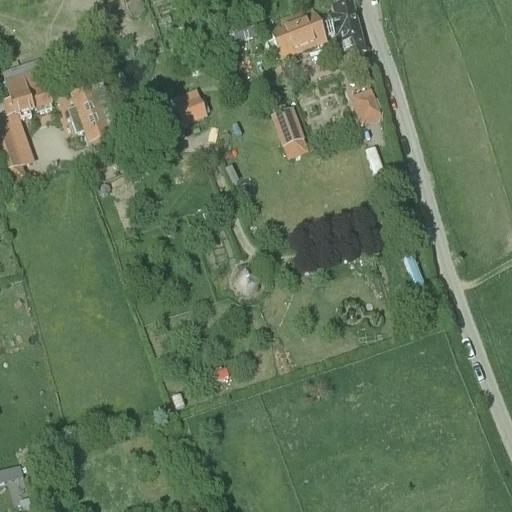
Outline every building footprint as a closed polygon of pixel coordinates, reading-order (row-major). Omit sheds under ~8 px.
[(350,0),(329,0),(335,20),(339,38),(344,64),(364,58),(350,0)] [(339,38),(335,20),(316,26),(315,23),(270,39),(281,66),(324,48),(323,44),(339,38)] [(253,30),(222,40),(227,56),(258,47),(253,30)] [(90,161),(115,152),(93,89),(68,97),(90,161)] [(381,125),(371,95),(349,103),(359,132),(381,125)] [(198,105),(179,111),(186,131),(204,124),(198,105)] [(307,158),(294,115),(273,122),(286,165),(307,158)] [(168,132),(146,139),(151,155),(173,148),(168,132)]
